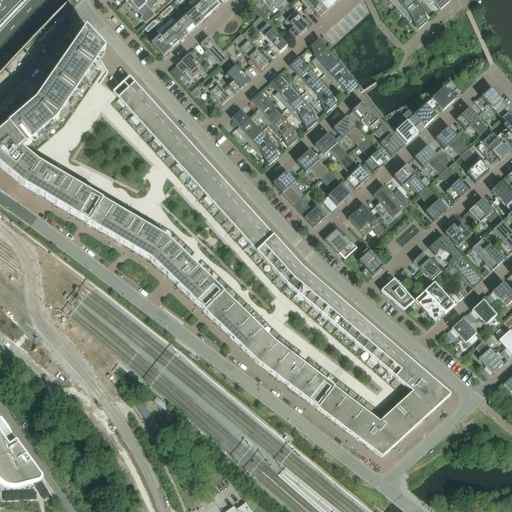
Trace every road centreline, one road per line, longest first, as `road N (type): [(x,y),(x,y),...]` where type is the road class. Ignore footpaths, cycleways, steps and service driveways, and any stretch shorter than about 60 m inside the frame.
road 1 (tertiary): [(380,483),(0,197)]
road 2 (tertiary): [(162,511),(72,364),(0,289)]
road 3 (residential): [(302,250),(495,72)]
road 4 (residential): [(358,303),(511,161)]
road 5 (residential): [(199,136),(352,0)]
road 6 (residential): [(251,192),(360,94)]
road 7 (residential): [(416,353),(511,266)]
road 8 (residential): [(476,402),(380,483)]
road 9 (residential): [(0,101),(82,6)]
